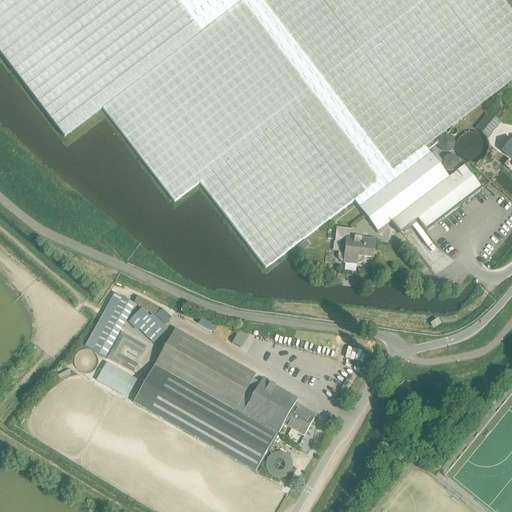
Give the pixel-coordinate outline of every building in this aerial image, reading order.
[(0,0),(0,53),(8,64),(65,138),(102,109),(101,108),(221,16),(242,0),(0,0)] [(242,0),(221,16),(101,108),(102,109),(174,203),(199,184),(265,269),(354,201),(378,232),(385,227),(390,223),(400,236),(417,222),(426,234),(446,219),(482,191),(464,167),(448,179),(425,148),(511,80),(511,12),(502,0),(242,0)] [(488,113),(475,129),(487,140),(501,123),(488,113)] [(487,149),(487,148),(487,145),(486,142),(484,139),(482,136),(479,134),(475,132),(472,131),(469,131),(465,132),(462,133),(460,135),(457,137),(455,140),(454,143),(453,146),(453,149),(453,152),(454,156),(456,158),(458,161),(461,163),(464,164),(467,165),(471,165),(474,165),(476,164),(480,162),(482,160),(484,158),(485,155),(486,152),(487,149)] [(511,141),(502,152),(511,160),(511,141)] [(347,242),(345,255),(339,255),(338,257),(338,258),(339,260),(340,261),(341,262),(343,262),(344,262),(344,263),(356,265),(356,263),(358,264),(359,264),(361,263),(362,262),(363,261),(363,259),(363,258),(372,259),(374,241),(354,239),(355,231),(337,229),(335,241),(347,242)] [(105,358),(135,305),(123,298),(93,351),(105,358)] [(134,303),(156,314),(158,310),(136,299),(134,303)] [(167,329),(152,315),(150,317),(141,309),(129,321),(153,343),(167,329)] [(168,321),(161,314),(157,317),(164,325),(168,321)] [(202,318),(199,324),(215,333),(218,327),(202,318)] [(243,349),(251,333),(241,328),(233,344),(243,349)] [(154,366),(133,403),(255,473),(276,436),(241,416),(243,414),(235,410),(255,375),(175,329),(154,366)] [(137,367),(124,359),(117,355),(123,343),(141,354),(145,347),(121,334),(107,358),(133,373),(137,367)] [(350,348),(347,358),(360,361),(362,351),(350,348)] [(97,381),(129,397),(132,392),(137,394),(143,381),(106,363),(97,381)] [(70,375),(67,370),(56,376),(59,381),(70,375)] [(283,425),(293,408),(298,399),(262,379),(243,414),(278,434),(283,425)] [(304,437),(314,419),(305,414),(307,411),(301,407),(299,411),(293,408),(283,425),(304,437)]
